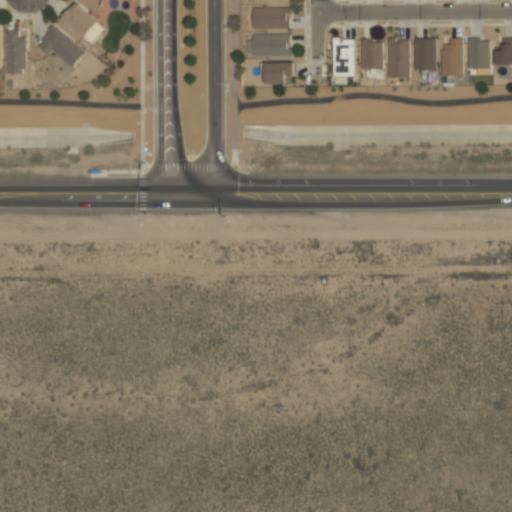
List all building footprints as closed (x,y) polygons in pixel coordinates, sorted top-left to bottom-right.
[(65,27),(68,23),(92,43),(105,27),(75,2),(59,22),(65,27)] [(291,7),(253,7),(253,28),(291,28),(291,7)] [(72,67),(86,52),(55,25),(37,44),(49,55),(53,50),(72,67)] [(6,73),(26,72),(26,36),(19,36),(19,29),(6,29),(6,73)] [(246,36),(247,55),(292,54),(291,34),(246,36)] [(496,50),(497,64),(511,63),(511,36),(503,37),(503,50),(496,50)] [(436,37),(415,38),(416,69),(437,69),(436,37)] [(464,74),(463,37),(450,37),(450,44),(442,44),(443,75),(464,74)] [(355,76),(355,38),(334,38),(334,76),(355,76)] [(383,68),(383,39),(362,38),(362,68),(383,68)] [(388,76),(410,77),(411,38),(389,38),(388,76)] [(468,39),(469,68),(491,68),(490,38),(468,39)] [(261,62),(262,76),(266,76),(266,83),(293,83),(293,61),(261,62)]
